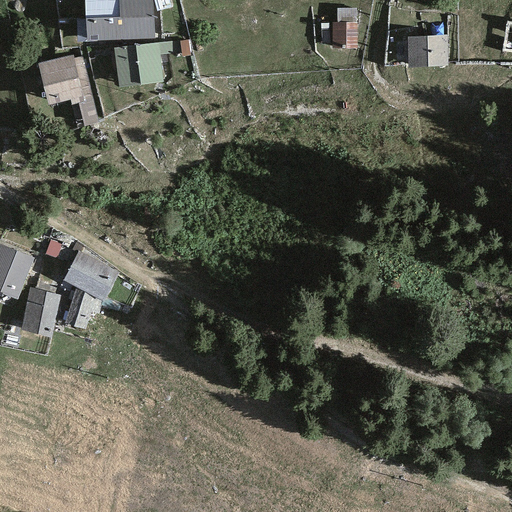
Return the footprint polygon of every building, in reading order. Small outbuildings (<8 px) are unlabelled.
[(153,38),(152,0),(87,0),(88,40),(120,39),(153,38)] [(339,22),(333,22),(333,49),(357,49),(357,8),(339,8),(339,22)] [(447,37),(410,38),(410,65),(447,65),(447,37)] [(175,43),(116,51),(121,84),(163,79),(160,57),(176,54),(175,43)] [(74,55),(39,64),(47,105),(79,99),(85,128),(99,125),(82,57),(74,58),(74,55)] [(0,243),(0,293),(17,302),(35,259),(0,243)] [(118,273),(79,252),(64,279),(77,286),(95,296),(104,301),(118,273)] [(95,296),(77,286),(66,321),(85,328),(95,296)] [(60,296),(30,289),(22,328),(52,336),(60,296)]
